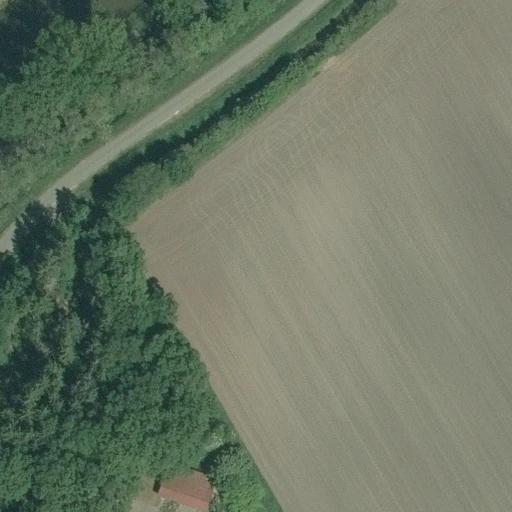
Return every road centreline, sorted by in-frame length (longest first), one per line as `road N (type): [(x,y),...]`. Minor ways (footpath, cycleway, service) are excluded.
road 1 (residential): [(0,245),(87,163),(310,0)]
road 2 (unclassified): [(179,0),(0,141)]
